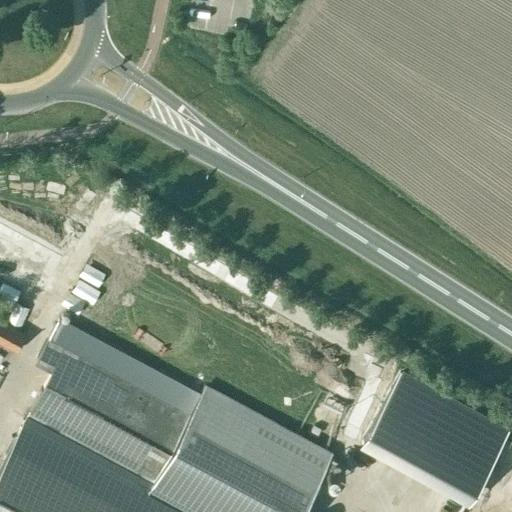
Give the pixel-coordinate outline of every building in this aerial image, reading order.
[(201,25),(203,0),(189,0),(188,23),(201,25)] [(0,511),(297,511),(329,452),(203,385),(211,369),(70,293),(34,359),(50,368),(0,461),(0,511)] [(0,341),(15,350),(25,333),(0,319),(0,341)] [(330,449),(351,460),(364,435),(344,424),(330,449)] [(383,453),(365,484),(384,494),(402,464),(383,453)] [(506,511),(511,498),(511,457),(500,453),(491,478),(483,475),(477,491),(445,479),(436,506),(442,508),(440,511),(506,511)] [(412,511),(418,494),(427,497),(435,472),(407,463),(392,511),(412,511)]
